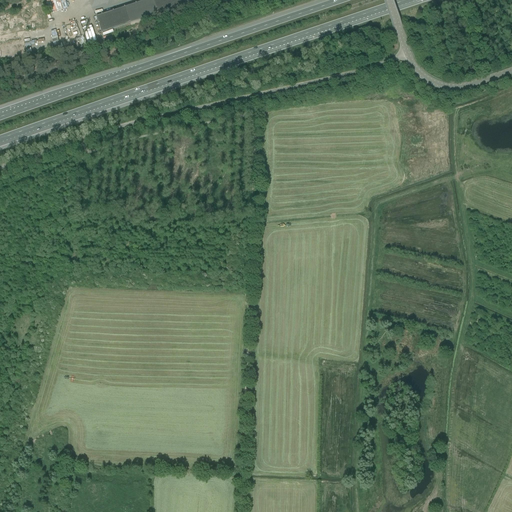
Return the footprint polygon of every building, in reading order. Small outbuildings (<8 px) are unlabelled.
[(29,20),(0,29),(0,35),(4,49),(67,28),(63,16),(97,6),(95,0),(63,0),(66,8),(29,20)] [(52,0),(31,0),(0,10),(0,18),(53,1),(52,0)] [(145,0),(124,7),(96,16),(102,33),(130,23),(158,14),(200,0),(145,0)] [(96,17),(80,22),(85,38),(101,33),(96,17)] [(75,36),(3,61),(6,69),(78,44),(75,36)]
